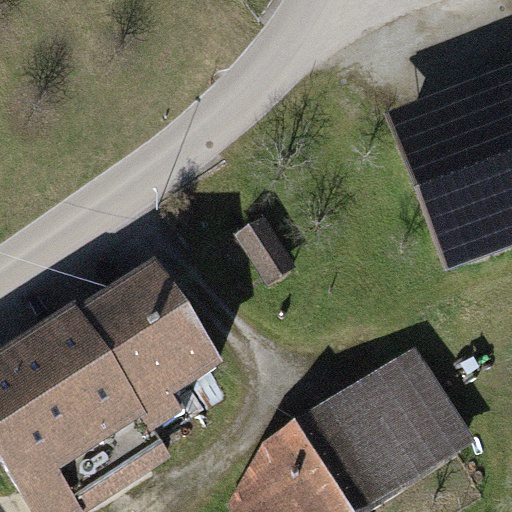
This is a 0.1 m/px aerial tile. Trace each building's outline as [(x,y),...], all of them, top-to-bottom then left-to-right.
[(511,79),(386,125),(443,282),(511,257),(511,79)] [(236,243),(268,296),(297,279),(265,226),(236,243)] [(161,267),(83,315),(161,439),(224,400),(214,385),(229,375),(161,267)] [(88,511),(173,459),(161,439),(83,315),(0,366),(0,465),(29,511),(88,511)] [(232,511),(381,511),(480,449),(420,356),(266,455),(232,511)]
